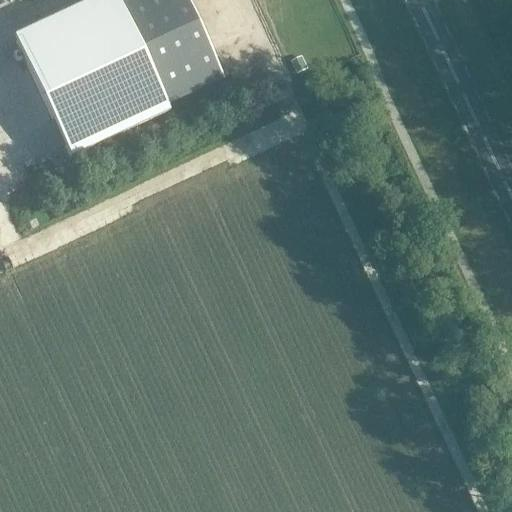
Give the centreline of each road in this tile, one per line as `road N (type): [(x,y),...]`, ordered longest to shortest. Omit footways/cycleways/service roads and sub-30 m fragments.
road 1 (unknown): [(294,128),(482,511)]
road 2 (secondary): [(511,221),(408,0)]
